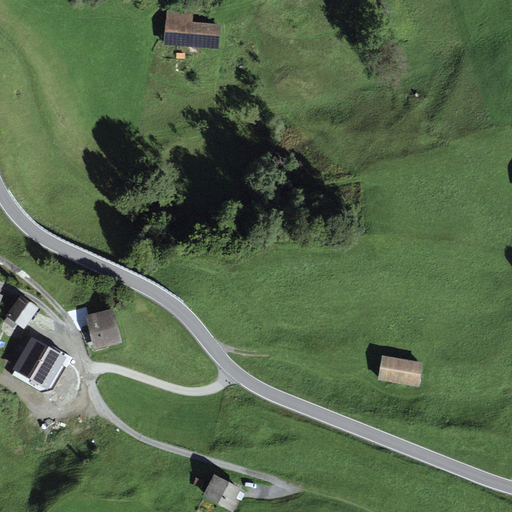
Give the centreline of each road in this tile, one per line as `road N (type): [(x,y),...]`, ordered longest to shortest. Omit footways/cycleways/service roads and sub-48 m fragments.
road 1 (tertiary): [(511,484),(263,391),(163,295),(46,235),(0,185)]
road 2 (track): [(88,366),(102,407),(147,439),(381,511)]
road 3 (track): [(0,28),(22,52),(56,151),(102,188)]
